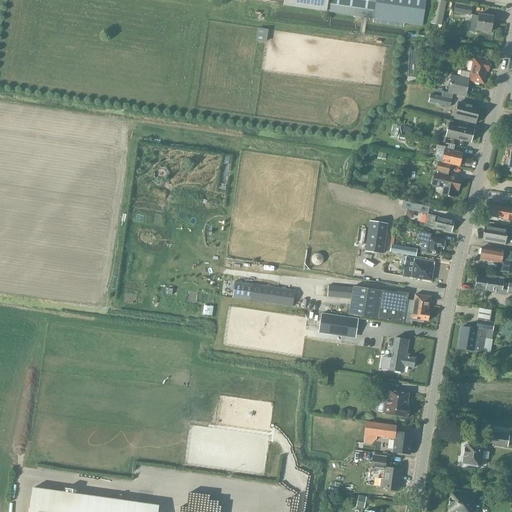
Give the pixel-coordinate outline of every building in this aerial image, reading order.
[(328,12),(374,19),(422,26),(425,0),(283,0),(283,5),(328,12)] [(435,2),(430,25),(442,28),(446,4),(435,2)] [(454,12),(470,15),(471,7),(455,4),(454,12)] [(472,15),(469,31),(476,32),(477,30),(490,32),(493,17),(479,14),(479,17),(472,15)] [(461,70),(459,77),(464,78),(469,79),(468,81),(484,85),(486,72),(488,72),(490,62),(474,59),(471,72),(461,70)] [(451,75),(447,92),(465,96),(468,81),(469,79),(464,78),(459,77),(451,75)] [(430,95),(429,102),(449,107),(451,100),(430,95)] [(455,118),(475,124),(480,108),(473,107),(473,105),(466,103),(466,104),(459,103),(455,118)] [(446,137),(470,143),(473,131),(449,124),(446,137)] [(449,144),(437,142),(436,149),(437,149),(435,157),(437,159),(437,161),(442,162),(459,166),(459,165),(461,164),(462,161),(460,160),(462,154),(453,152),(453,150),(448,148),(449,144)] [(432,185),(444,188),(442,194),(453,197),(455,190),(458,191),(461,179),(448,176),(450,165),(437,162),(432,185)] [(417,212),(419,205),(403,201),(402,208),(415,211),(417,212)] [(511,209),(489,206),(487,217),(503,219),(502,221),(511,222),(511,209)] [(424,226),(433,228),(433,229),(451,233),(453,221),(427,215),(424,226)] [(387,225),(369,222),(365,251),(383,254),(387,225)] [(483,241),(505,245),(506,237),(511,238),(511,237),(511,230),(486,226),(483,241)] [(426,253),(437,255),(439,249),(442,250),(444,241),(430,238),(430,235),(420,233),(418,241),(423,242),(422,249),(427,250),(426,253)] [(391,246),(390,251),(405,254),(406,248),(391,246)] [(511,252),(481,247),(479,259),(501,263),(500,266),(510,267),(511,261),(511,252)] [(411,278),(431,282),(434,262),(414,259),(411,278)] [(486,278),(477,277),(475,289),(495,292),(495,289),(501,290),(502,283),(503,277),(497,276),(486,275),(486,278)] [(235,282),(232,298),(293,307),(295,291),(235,282)] [(508,284),(502,283),(501,290),(507,291),(507,293),(511,293),(511,282),(509,282),(508,284)] [(353,288),(328,286),(327,297),(351,299),(353,288)] [(383,291),(353,287),(353,288),(351,299),(348,314),(378,319),(383,291)] [(397,294),(383,291),(378,319),(403,323),(404,314),(408,294),(397,292),(397,294)] [(404,314),(403,323),(411,324),(411,322),(423,324),(424,321),(427,322),(429,313),(427,312),(429,297),(414,295),(411,315),(404,314)] [(319,330),(356,335),(358,319),(321,314),(319,330)] [(478,320),(476,331),(461,328),(458,349),(471,351),(475,351),(480,352),(482,338),(483,338),(484,329),(491,331),(492,323),(478,320)] [(394,339),(389,371),(403,373),(404,367),(413,368),(415,359),(408,358),(409,354),(406,353),(408,341),(394,339)] [(388,390),(389,386),(377,384),(376,393),(387,395),(386,399),(385,399),(382,414),(406,418),(407,417),(409,416),(410,411),(409,410),(409,408),(407,407),(409,394),(388,390)] [(364,435),(393,439),(395,426),(366,422),(364,435)] [(394,433),(394,437),(392,453),(409,455),(411,435),(394,433)] [(488,444),(508,447),(509,435),(489,433),(488,444)] [(483,451),(484,446),(465,443),(463,456),(461,456),(461,459),(462,461),(462,464),(466,465),(466,466),(477,467),(477,466),(480,467),(482,458),(487,459),(488,452),(483,451)] [(373,455),(371,469),(385,471),(383,480),(381,480),(380,487),(387,488),(386,490),(398,491),(399,479),(398,478),(399,472),(400,472),(401,469),(385,467),(386,457),(373,455)] [(265,511),(264,509),(264,511),(274,511),(275,510),(282,506),(281,496),(276,485),(259,486),(259,485),(253,485),(253,493),(260,490),(260,497),(264,496),(264,504),(269,504),(268,511),(265,511)] [(32,488),(29,511),(157,511),(159,506),(32,488)] [(447,511),(472,511),(475,493),(451,489),(447,511)] [(288,511),(298,511),(303,492),(294,490),(288,511)] [(356,506),(364,508),(366,500),(358,498),(356,506)]
